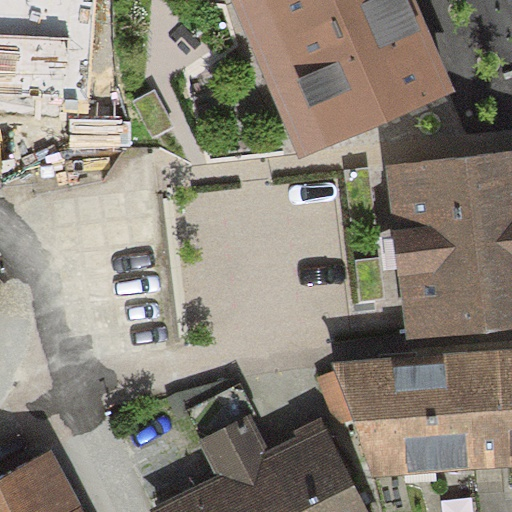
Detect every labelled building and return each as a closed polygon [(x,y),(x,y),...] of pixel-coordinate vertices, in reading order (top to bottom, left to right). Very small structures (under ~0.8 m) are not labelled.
[(73,0),(0,0),(0,117),(62,123),(73,0)] [(450,102),(404,0),(257,0),(326,157),(450,102)] [(511,133),(387,146),(405,329),(511,318),(511,133)] [(511,344),(336,360),(371,469),(511,458),(511,344)] [(220,474),(163,500),(168,511),(371,511),(328,420),(269,447),(251,408),(200,431),(220,474)] [(74,511),(40,445),(0,465),(0,511),(74,511)]
